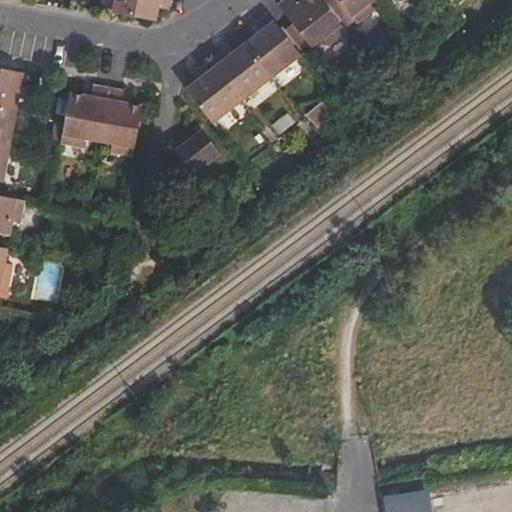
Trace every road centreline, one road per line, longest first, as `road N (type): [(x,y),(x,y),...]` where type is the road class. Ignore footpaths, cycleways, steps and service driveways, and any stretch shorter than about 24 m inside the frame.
road 1 (track): [(126,298),(511,6)]
road 2 (track): [(362,511),(346,356),(354,316),(395,264),(511,175)]
road 3 (residential): [(0,20),(141,40),(174,37),(200,23)]
